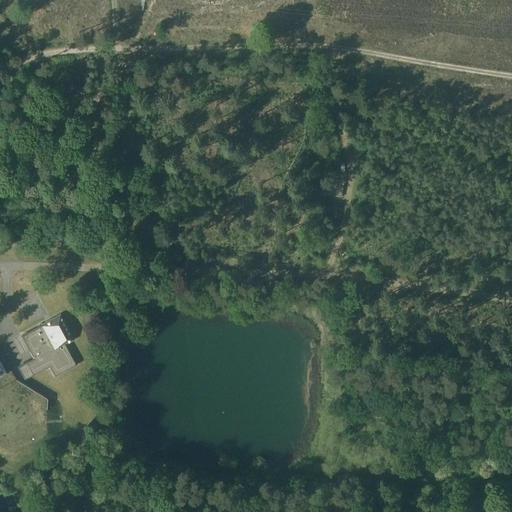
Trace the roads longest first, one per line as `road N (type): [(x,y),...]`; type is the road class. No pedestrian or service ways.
road 1 (track): [(0,79),(42,53),(236,44),(342,49),(511,76)]
road 2 (track): [(112,0),(130,269)]
road 3 (track): [(342,49),(334,82),(352,189),(331,277)]
road 4 (track): [(511,466),(341,465),(311,457)]
